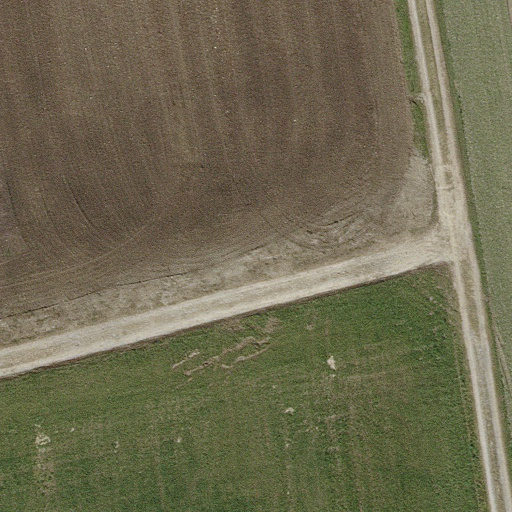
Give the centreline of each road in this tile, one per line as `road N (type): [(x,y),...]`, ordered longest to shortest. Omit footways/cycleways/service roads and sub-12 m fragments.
road 1 (track): [(503,511),(424,0)]
road 2 (track): [(0,366),(461,243)]
